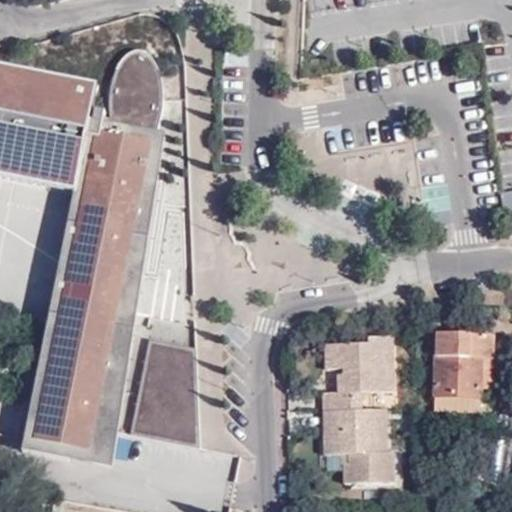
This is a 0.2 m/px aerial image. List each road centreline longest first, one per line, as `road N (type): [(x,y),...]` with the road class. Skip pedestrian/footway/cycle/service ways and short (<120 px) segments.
road 1 (residential): [(423,276),(397,254),(325,223),(273,172),(274,0)]
road 2 (residential): [(268,511),(278,311),(423,276)]
road 3 (unknown): [(268,506),(0,464)]
road 4 (residential): [(160,0),(22,20),(0,8)]
